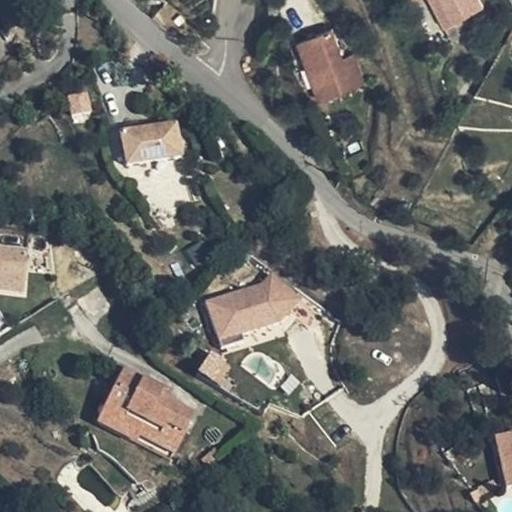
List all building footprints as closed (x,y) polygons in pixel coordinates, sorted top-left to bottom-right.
[(439,0),(452,26),(473,15),(489,7),(485,0),(439,0)] [(302,44),(324,103),(368,86),(356,57),(346,61),(334,32),(302,44)] [(66,95),(70,114),(91,109),(87,91),(66,95)] [(179,158),(173,127),(147,132),(145,126),(124,128),(125,136),(118,137),(125,169),(179,158)] [(0,291),(24,295),(30,245),(0,241),(0,291)] [(206,294),(214,336),(297,320),(288,278),(206,294)] [(210,350),(199,369),(216,380),(228,361),(210,350)] [(97,426),(170,461),(190,418),(166,405),(157,401),(160,394),(159,393),(117,373),(98,408),(104,411),(97,426)] [(157,401),(166,405),(172,391),(162,387),(159,393),(160,394),(157,401)] [(92,424),(97,426),(104,411),(98,408),(92,424)] [(208,446),(215,446),(219,443),(220,438),(220,435),(218,431),(214,429),(210,428),(208,430),(204,432),(202,435),(203,440),(206,444),(208,446)] [(506,474),(511,473),(511,458),(503,461),(506,474)]
